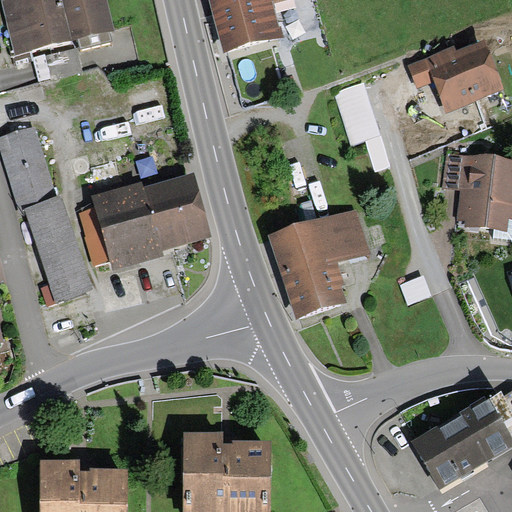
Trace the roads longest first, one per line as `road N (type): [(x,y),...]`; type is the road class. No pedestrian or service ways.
road 1 (secondary): [(268,318),(224,194),(179,0)]
road 2 (residential): [(268,318),(48,387)]
road 3 (residential): [(511,371),(422,376),(318,419)]
road 4 (residential): [(0,203),(48,387)]
